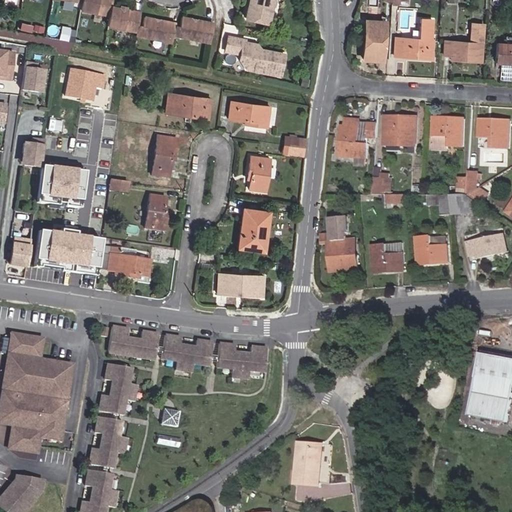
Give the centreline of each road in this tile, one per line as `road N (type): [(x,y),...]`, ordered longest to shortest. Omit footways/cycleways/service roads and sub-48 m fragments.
road 1 (residential): [(327,84),(299,322)]
road 2 (residential): [(68,511),(93,366),(81,334),(86,302)]
road 3 (residential): [(299,322),(511,299)]
road 4 (residential): [(296,377),(279,431),(163,511)]
road 5 (residential): [(511,95),(327,84)]
road 6 (residential): [(296,377),(344,411),(365,511)]
road 7 (residential): [(178,317),(193,220),(209,175)]
road 8 (residential): [(178,317),(263,327),(299,322)]
